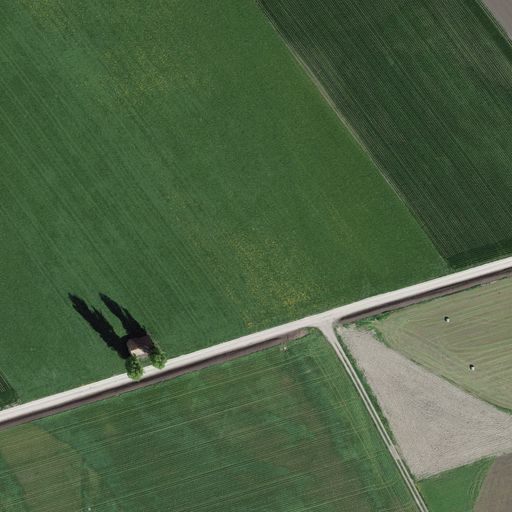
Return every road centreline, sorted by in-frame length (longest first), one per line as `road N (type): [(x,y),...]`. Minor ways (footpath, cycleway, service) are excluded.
road 1 (track): [(0,413),(511,259)]
road 2 (track): [(424,511),(320,317)]
